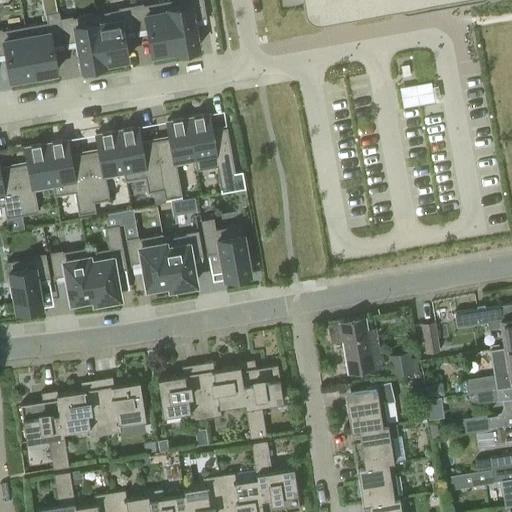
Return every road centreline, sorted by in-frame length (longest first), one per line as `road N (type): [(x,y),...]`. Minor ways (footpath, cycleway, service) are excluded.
road 1 (residential): [(0,349),(298,304)]
road 2 (residential): [(253,69),(0,116)]
road 3 (residential): [(298,304),(511,265)]
road 4 (residential): [(330,511),(298,304)]
